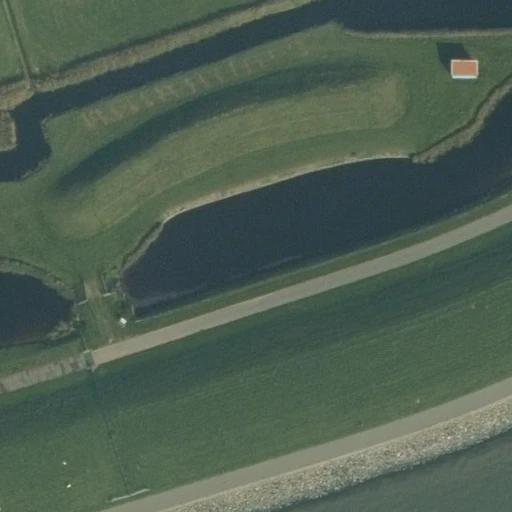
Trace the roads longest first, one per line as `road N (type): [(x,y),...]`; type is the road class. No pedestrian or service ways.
road 1 (unclassified): [(0,397),(404,269),(511,224)]
road 2 (unclassified): [(174,511),(511,401)]
